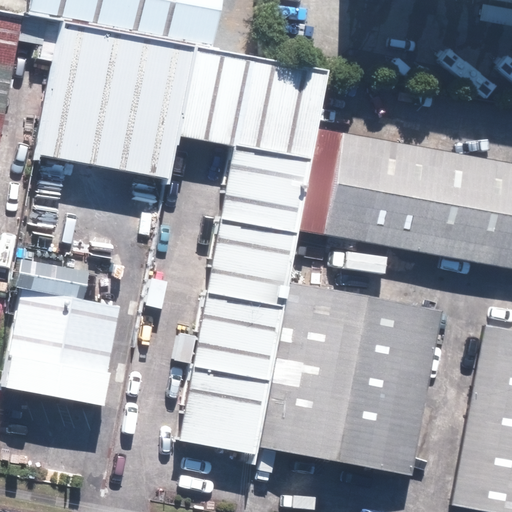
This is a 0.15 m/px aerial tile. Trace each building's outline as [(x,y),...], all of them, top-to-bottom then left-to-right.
[(26,0),(23,17),(59,24),(206,51),(215,0),(26,0)] [(511,10),(462,0),(435,0),(422,62),(511,81),(511,10)] [(0,158),(25,22),(0,16),(0,158)] [(320,79),(205,55),(58,29),(32,162),(164,187),(171,152),(173,152),(175,143),(228,153),(302,168),(309,134),(320,79)] [(511,164),(327,131),(320,165),(307,232),(511,268),(511,164)] [(284,237),(297,170),(222,155),(167,449),(242,463),(243,454),(274,289),(284,237)] [(438,312),(281,282),(250,447),(407,477),(438,312)] [(109,317),(15,299),(0,377),(0,398),(91,415),(109,317)] [(511,511),(511,338),(474,331),(440,511),(511,511)]
